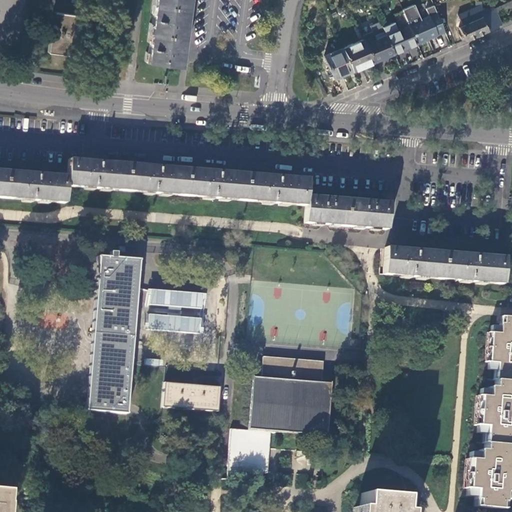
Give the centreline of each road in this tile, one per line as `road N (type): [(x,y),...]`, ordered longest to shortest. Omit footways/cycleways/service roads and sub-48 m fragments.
road 1 (tertiary): [(275,116),(0,87)]
road 2 (residential): [(346,121),(356,107),(511,37)]
road 3 (tertiary): [(511,134),(346,121)]
